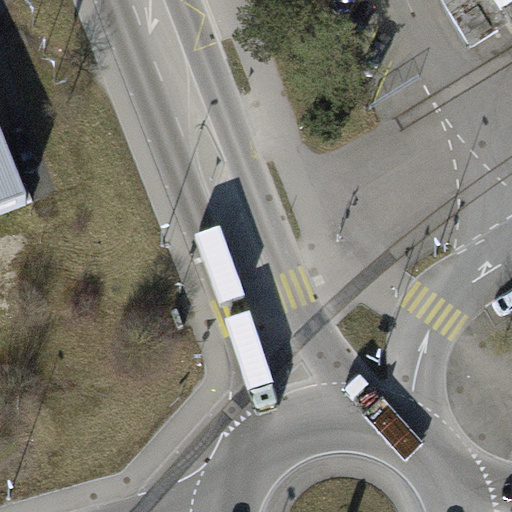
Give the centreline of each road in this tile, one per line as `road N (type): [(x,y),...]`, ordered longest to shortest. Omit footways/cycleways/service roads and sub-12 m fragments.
road 1 (tertiary): [(304,413),(153,0)]
road 2 (unclassified): [(422,428),(416,351),(436,311),(511,245)]
road 3 (tertiary): [(304,413),(266,434),(237,466),(220,511)]
road 4 (tertiary): [(422,428),(385,410),(344,405),(304,413)]
